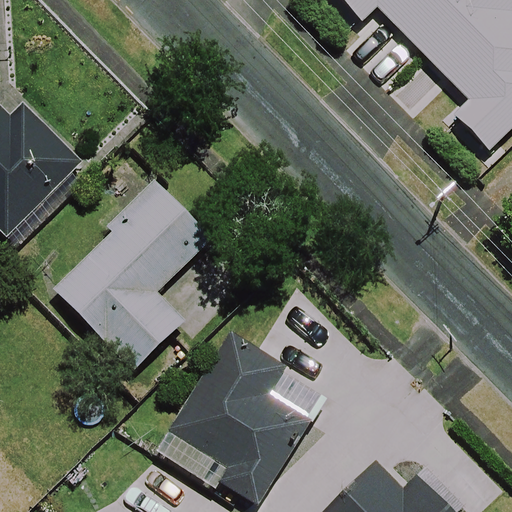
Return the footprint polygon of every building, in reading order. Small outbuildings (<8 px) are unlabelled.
[(421,0),(449,15),(456,0),(421,0)] [(511,6),(504,15),(487,0),(480,0),(437,48),(501,105),(511,92),(511,6)] [(25,116),(0,90),(0,242),(3,245),(78,171),(25,116)] [(205,246),(148,194),(50,302),(133,378),(179,329),(151,304),(205,246)] [(280,375),(226,342),(153,460),(236,511),(254,511),(323,401),(280,375)] [(398,499),(373,473),(333,511),(439,511),(413,484),(398,499)]
